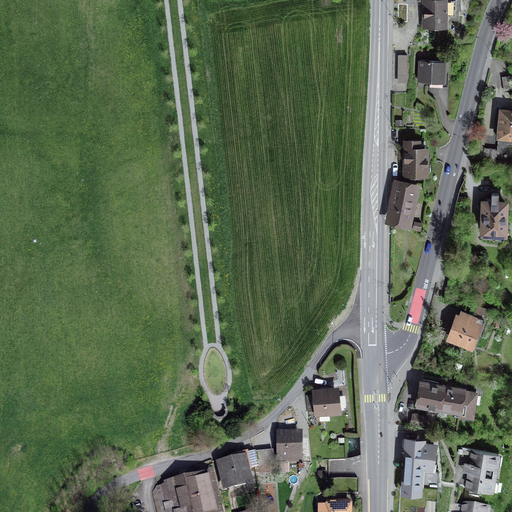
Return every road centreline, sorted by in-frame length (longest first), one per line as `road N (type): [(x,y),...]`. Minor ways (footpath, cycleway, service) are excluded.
road 1 (secondary): [(497,0),(408,337),(393,351),(373,354)]
road 2 (residential): [(372,328),(337,335),(293,393),(247,435),(112,486),(88,511)]
road 3 (secondary): [(382,0),(372,328)]
road 4 (secondary): [(373,354),(378,511)]
